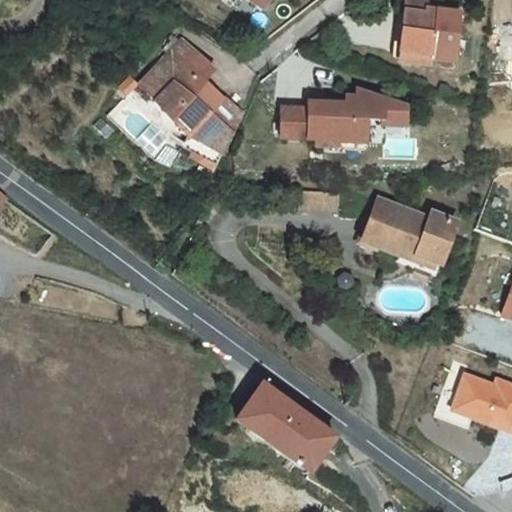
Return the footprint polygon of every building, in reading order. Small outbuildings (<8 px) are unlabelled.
[(243,0),(260,11),(266,0),(243,0)] [(426,1),(416,0),(404,0),(403,13),(425,15),(425,10),(426,1)] [(457,14),(425,10),(425,15),(403,13),(398,53),(430,57),(429,61),(452,63),(457,14)] [(162,50),(168,56),(180,43),(174,38),(162,50)] [(221,157),(241,115),(203,83),(214,71),(182,41),(180,43),(168,56),(139,87),(155,102),(153,104),(186,140),(187,139),(221,157)] [(430,57),(398,53),(397,63),(429,67),(429,61),(430,57)] [(129,76),(118,87),(126,95),(136,84),(129,76)] [(307,110),(281,109),(280,120),(280,138),(279,139),(314,140),(314,148),(336,148),(336,142),(365,143),(365,120),(381,121),(382,98),(357,90),(357,98),(353,99),(351,100),(348,102),(346,104),(345,111),(337,111),(337,105),(314,104),(311,105),(309,106),(308,108),(307,110)] [(405,106),(382,98),(381,121),(381,125),(405,125),(405,106)] [(280,120),(270,120),(269,137),(280,138),(280,120)] [(221,157),(187,139),(186,140),(181,148),(215,167),(221,157)] [(337,194),(301,193),(301,207),(336,208),(337,194)] [(431,213),(428,220),(377,200),(361,241),(398,256),(400,249),(435,262),(439,264),(455,222),(431,213)] [(435,262),(400,249),(398,256),(432,269),(435,262)] [(343,275),(338,279),(339,287),(345,289),(351,285),(350,278),(343,275)] [(511,319),(511,286),(501,316),(511,319)] [(511,386),(498,381),(495,387),(466,376),(453,411),(511,432),(511,386)] [(334,438),(261,385),(235,422),(287,460),(299,470),(306,475),(334,438)] [(299,470),(287,460),(282,466),(288,471),(288,472),(294,477),(299,470)]
